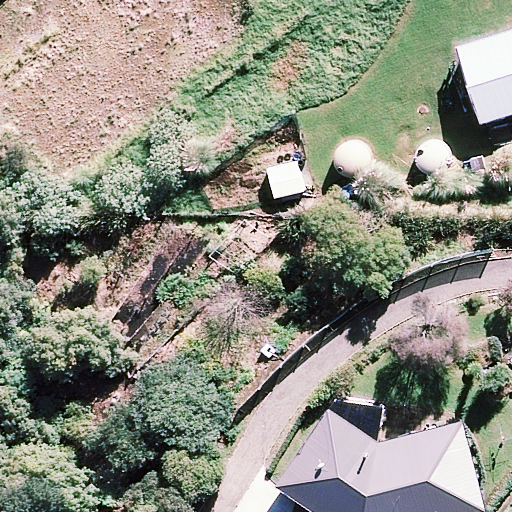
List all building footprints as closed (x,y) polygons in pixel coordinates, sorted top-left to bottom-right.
[(511,27),(460,44),(485,122),(511,113),(511,27)] [(265,181),(281,206),(292,198),(297,205),(331,183),(324,173),(341,162),(327,140),(265,181)] [(439,141),(432,140),(425,142),(420,146),(416,152),(415,159),(417,165),(421,171),(427,175),(434,176),(441,174),(446,170),(450,164),(451,157),(449,150),(445,145),(439,141)] [(338,399),(331,408),(379,441),(386,405),(338,399)] [(280,483),(321,511),(473,511),(487,509),(464,419),(379,441),(331,408),(280,483)]
